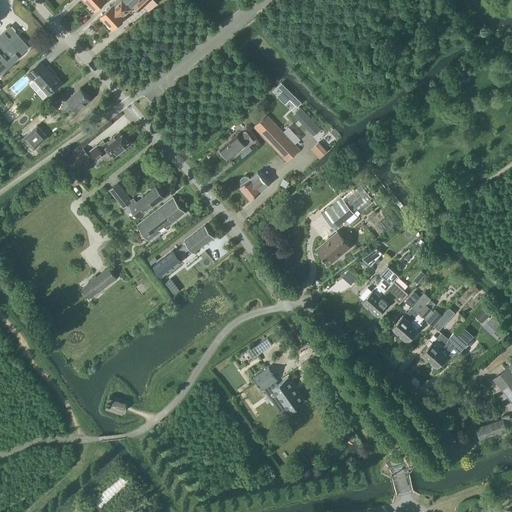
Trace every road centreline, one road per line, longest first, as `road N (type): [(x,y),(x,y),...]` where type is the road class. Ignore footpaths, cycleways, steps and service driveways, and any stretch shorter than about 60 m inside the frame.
road 1 (unclassified): [(287,305),(233,226),(32,0)]
road 2 (unclassified): [(457,457),(404,379),(306,305),(287,305)]
road 3 (unclassified): [(400,475),(287,305)]
road 4 (track): [(511,298),(446,221),(511,166)]
